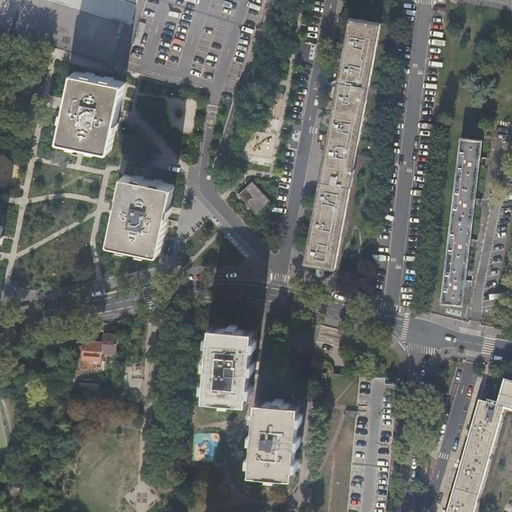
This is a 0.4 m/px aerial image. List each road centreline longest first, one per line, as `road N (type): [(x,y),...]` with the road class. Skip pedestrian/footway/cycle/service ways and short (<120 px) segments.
road 1 (residential): [(425,0),(387,321)]
road 2 (residential): [(332,0),(278,296)]
road 3 (residential): [(278,296),(176,292),(0,328)]
road 4 (residential): [(422,333),(405,511)]
